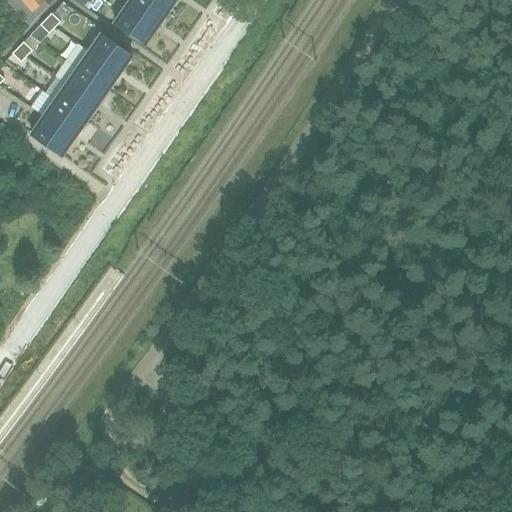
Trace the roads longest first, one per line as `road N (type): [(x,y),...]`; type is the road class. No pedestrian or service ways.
road 1 (residential): [(188,511),(120,467),(110,444),(114,412),(393,0)]
road 2 (residential): [(0,357),(256,0)]
